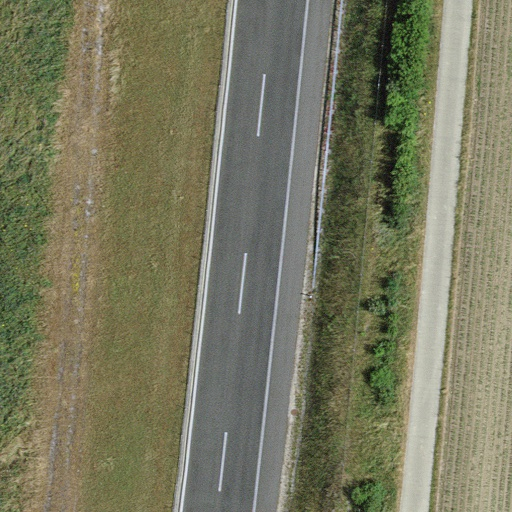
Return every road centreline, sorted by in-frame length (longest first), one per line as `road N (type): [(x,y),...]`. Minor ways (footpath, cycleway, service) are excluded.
road 1 (motorway): [(219,511),(274,0)]
road 2 (motorway): [(167,0),(113,511)]
road 3 (track): [(461,0),(415,511)]
road 4 (track): [(60,511),(99,0)]
